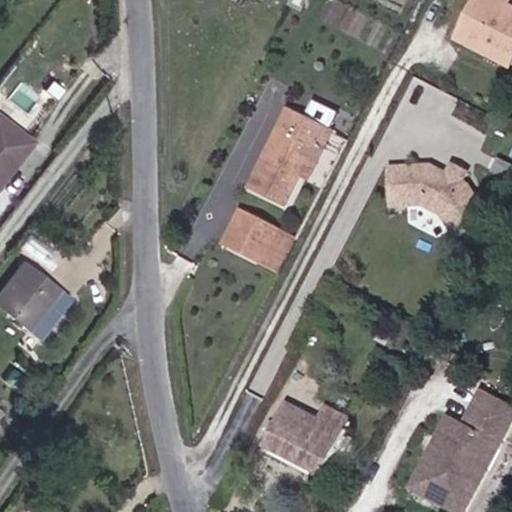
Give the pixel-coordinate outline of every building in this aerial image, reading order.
[(399,0),(399,50),(453,50),(453,21),(462,20),(462,6),(425,6),(425,0),(399,0)] [(453,50),(462,50),(462,20),(453,21),(453,50)] [(213,134),(247,150),(281,87),(289,92),(298,75),(255,54),(213,134)] [(0,93),(0,161),(17,140),(8,133),(24,112),(0,93)] [(17,140),(33,119),(24,112),(8,133),(17,140)] [(375,192),(390,199),(401,178),(385,172),(387,156),(334,177),(346,204),(375,192)] [(385,172),(401,178),(407,166),(387,156),(385,172)] [(415,221),(439,212),(433,188),(423,180),(428,166),(412,157),(407,166),(401,178),(390,199),(395,202),(399,214),(412,210),(415,221)] [(191,191),(225,209),(241,181),(206,162),(191,191)] [(225,209),(247,221),(263,192),(241,181),(225,209)] [(399,214),(405,231),(440,219),(439,212),(415,221),(412,210),(399,214)] [(0,250),(0,312),(7,318),(39,278),(2,248),(0,250)] [(235,417),(267,434),(297,377),(294,376),(286,390),(257,376),(235,417)] [(267,434),(289,446),(320,389),(297,377),(267,434)] [(430,383),(417,406),(425,411),(397,460),(432,480),(475,397),(449,382),(444,390),(430,383)] [(488,404),(475,397),(432,480),(442,485),(488,404)] [(425,411),(417,406),(389,456),(397,460),(425,411)]
